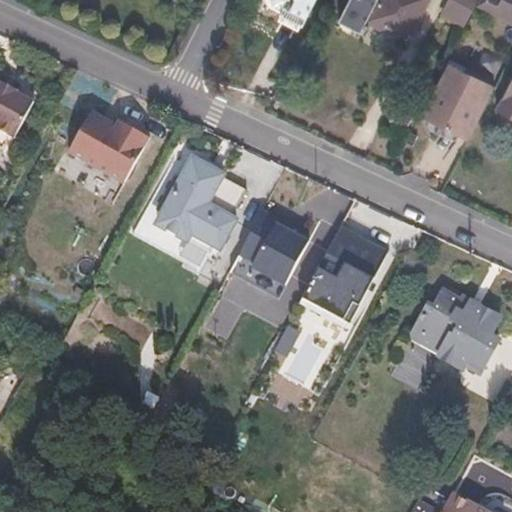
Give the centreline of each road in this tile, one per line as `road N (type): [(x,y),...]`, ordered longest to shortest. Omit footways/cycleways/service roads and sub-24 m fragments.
road 1 (residential): [(511,248),(174,93)]
road 2 (residential): [(174,93),(0,6)]
